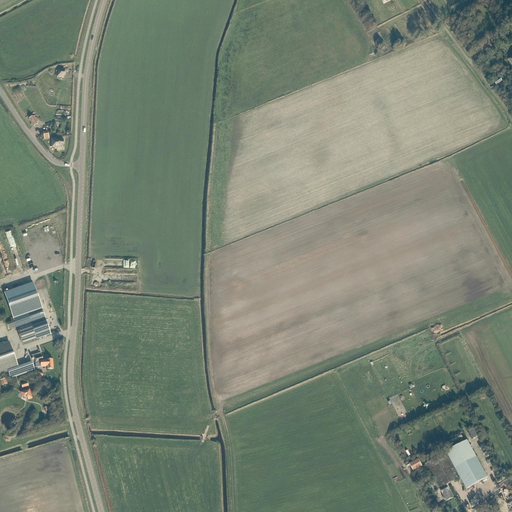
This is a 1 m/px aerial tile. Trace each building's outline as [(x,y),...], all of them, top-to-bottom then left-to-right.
[(29,119),(34,127),(37,124),(36,122),(38,121),(35,117),(33,118),(33,117),(29,119)] [(50,139),(50,148),(54,148),(54,150),(59,150),(59,148),(63,148),(63,140),(50,139)] [(33,283),(4,293),(13,319),(42,309),(33,283)] [(22,345),(51,335),(42,309),(13,319),(14,322),(7,325),(9,330),(16,328),(22,345)] [(10,379),(24,374),(22,366),(18,368),(9,342),(0,345),(0,374),(8,371),(10,379)] [(41,353),(33,356),(35,363),(40,362),(40,368),(47,367),(47,370),(53,369),(53,360),(43,360),(41,353)] [(29,390),(20,393),(22,397),(26,395),(27,399),(31,398),(29,390)] [(475,430),(469,433),(473,439),(479,436),(475,430)] [(427,460),(423,462),(425,464),(424,465),(439,490),(440,489),(444,487),(460,478),(467,490),(488,478),(477,458),(467,441),(446,452),(446,453),(429,462),(427,460)] [(422,467),(418,460),(409,464),(413,472),(422,467)] [(440,490),(442,495),(446,502),(453,498),(449,491),(448,489),(447,489),(446,486),(444,487),(440,489),(440,490)]
